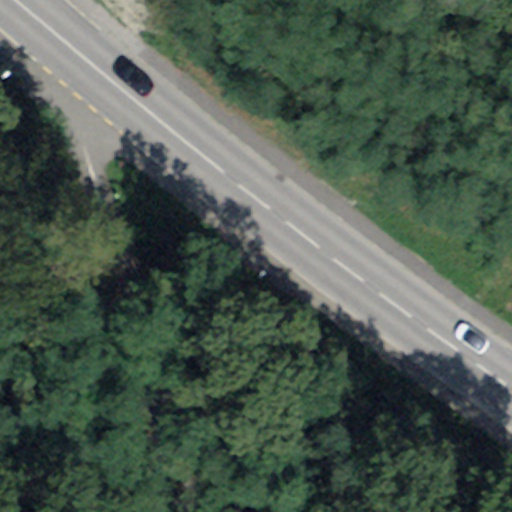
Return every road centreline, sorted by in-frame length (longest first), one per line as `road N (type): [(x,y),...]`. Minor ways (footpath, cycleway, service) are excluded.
road 1 (secondary): [(511,391),(156,120),(17,0)]
road 2 (track): [(201,511),(114,190)]
